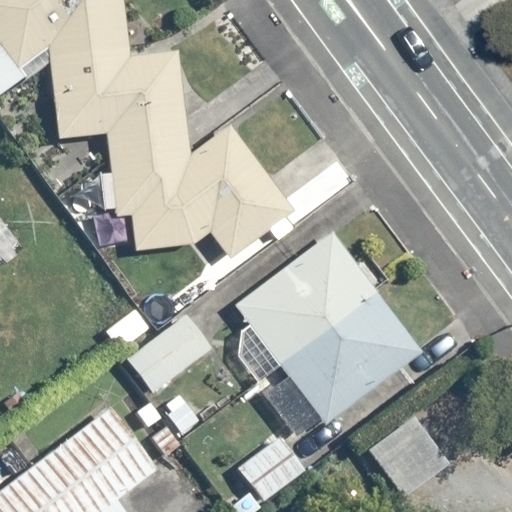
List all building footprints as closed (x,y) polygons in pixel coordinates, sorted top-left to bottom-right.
[(0,0),(0,95),(43,64),(52,143),(100,138),(109,221),(124,220),(128,255),(189,248),(203,237),(223,264),(289,215),(224,128),(185,157),(173,52),(124,57),(117,0),(0,0)] [(328,234),(229,307),(318,427),(417,355),(328,234)] [(208,348),(183,317),(139,352),(164,383),(208,348)] [(107,411),(0,491),(0,511),(121,511),(115,502),(154,473),(107,411)] [(444,463),(407,415),(362,450),(399,497),(444,463)] [(300,472),(275,438),(233,468),(257,502),(300,472)]
